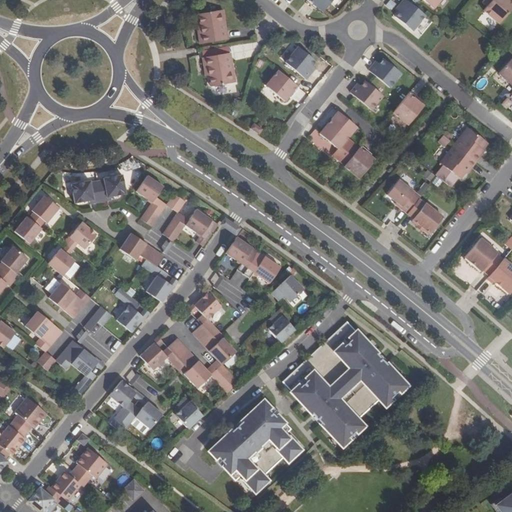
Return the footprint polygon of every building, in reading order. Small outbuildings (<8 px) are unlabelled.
[(332,0),(306,0),(306,2),(312,7),(313,5),(322,12),(332,0)] [(395,17),(412,31),(425,16),(405,0),(403,0),(399,5),(403,8),(399,12),(395,17)] [(421,0),(433,9),(440,0),(421,0)] [(483,11),(499,24),(511,8),(511,1),(510,0),(483,0),(482,2),(487,6),(483,11)] [(200,44),(228,39),(223,10),(198,15),(200,25),(201,34),(198,35),(200,44)] [(315,61),(298,47),(285,63),(306,80),(311,73),(308,71),(311,66),(315,61)] [(211,87),(235,83),(230,53),(202,58),(204,68),(207,67),(209,76),(211,87)] [(401,74),(383,59),(379,64),(377,66),(374,64),(368,71),(389,88),(401,74)] [(511,59),(498,74),(511,85),(511,59)] [(299,88),(278,71),(265,86),(284,101),(288,97),(292,93),(294,94),(299,88)] [(383,96),(365,81),(360,87),(358,89),(355,86),(350,93),(371,110),(383,96)] [(407,126),(423,107),(418,103),(414,100),(415,98),(409,93),(392,113),(407,126)] [(511,102),(506,98),(500,105),(505,109),(511,102)] [(338,149),(357,127),(336,110),(325,123),(327,125),(319,134),(338,149)] [(250,129),(259,135),(262,129),(253,124),(250,129)] [(466,155),(475,163),(480,156),(479,155),(482,150),(488,143),(467,128),(453,146),(466,155)] [(442,137),(449,142),(453,137),(446,132),(442,137)] [(442,137),(438,142),(445,147),(449,142),(442,137)] [(359,179),(374,160),(370,156),(369,156),(365,153),(367,151),(361,146),(344,167),(359,179)] [(453,146),(439,164),(460,179),(465,173),(469,168),(470,169),(475,163),(466,155),(453,146)] [(96,181),(100,202),(108,201),(107,198),(110,197),(125,194),(122,175),(103,179),(103,180),(96,181)] [(148,208),(159,216),(166,205),(155,198),(163,187),(147,176),(136,192),(152,202),(148,208)] [(400,209),(407,214),(418,199),(420,197),(398,180),(386,195),(396,202),(401,207),(400,209)] [(90,181),(71,185),(74,204),(89,201),(93,200),(93,204),(100,202),(96,181),(90,183),(90,181)] [(31,215),(42,225),(46,219),(48,221),(61,206),(46,193),(33,209),(35,210),(31,215)] [(166,205),(177,213),(177,212),(185,202),(179,198),(174,194),(166,205)] [(430,234),(443,218),(424,204),(418,199),(407,214),(406,214),(413,219),(412,220),(418,225),(424,229),(430,234)] [(140,219),(151,227),(159,216),(148,208),(141,218),(140,219)] [(196,242),(202,247),(218,225),(217,224),(195,210),(188,220),(204,231),(196,242)] [(177,212),(177,213),(170,223),(181,231),(188,220),(177,212)] [(12,234),(27,247),(39,232),(37,230),(42,225),(31,215),(27,221),(25,219),(12,234)] [(69,237),(84,250),(96,235),(81,222),(69,237)] [(162,234),(173,242),(181,231),(170,223),(162,234)] [(151,263),(158,253),(130,233),(122,246),(119,250),(135,260),(139,255),(146,260),(151,263)] [(236,270),(243,274),(258,253),(237,238),(236,237),(225,253),(241,264),(236,270)] [(480,239),(464,257),(481,272),(483,270),(489,276),(503,260),(496,254),(497,253),(480,239)] [(0,264),(0,269),(14,281),(18,276),(15,274),(27,259),(13,247),(0,262),(1,263),(0,264)] [(47,264),(62,276),(74,261),(60,249),(47,264)] [(158,253),(151,263),(156,267),(156,266),(163,256),(158,253)] [(258,253),(243,274),(249,279),(253,273),(269,283),(280,268),(258,253)] [(503,260),(489,276),(486,279),(493,284),(495,283),(509,294),(511,290),(511,266),(503,259),(503,260)] [(163,281),(168,274),(156,266),(156,267),(151,263),(146,260),(142,266),(157,276),(146,292),(158,300),(161,303),(172,287),(163,281)] [(0,292),(7,284),(10,286),(14,281),(0,269),(0,292)] [(273,296),(278,301),(283,296),(289,302),(303,289),(290,275),(276,288),(279,291),(273,296)] [(48,298),(73,319),(82,309),(71,300),(75,295),(60,283),(51,294),(48,298)] [(116,320),(131,333),(144,318),(135,311),(139,305),(123,292),(120,289),(116,295),(128,305),(116,320)] [(71,300),(82,309),(90,298),(80,290),(75,295),(71,300)] [(210,334),(215,340),(221,334),(207,319),(221,307),(208,293),(193,306),(202,315),(197,320),(201,325),(201,324),(210,334)] [(92,317),(97,322),(102,326),(111,316),(100,307),(92,317)] [(44,334),(54,343),(62,332),(37,312),(34,315),(25,327),(40,339),(44,334)] [(275,314),(270,319),(273,324),(267,329),(280,343),(294,330),(281,316),(279,319),(275,314)] [(84,327),(89,332),(97,322),(92,317),(84,327)] [(0,345),(3,348),(15,333),(0,320),(0,345)] [(346,323),(282,382),(290,392),(291,391),(310,415),(313,412),(323,423),(320,425),(341,448),(364,426),(358,419),(378,401),(384,408),(407,386),(386,364),(384,366),(374,355),(377,353),(356,331),(355,332),(346,323)] [(192,333),(201,343),(210,334),(201,324),(201,325),(192,333)] [(40,339),(35,344),(46,353),(54,343),(44,334),(40,339)] [(201,343),(206,348),(215,340),(210,334),(201,343)] [(211,365),(232,388),(238,383),(222,365),(235,352),(222,338),(208,351),(217,360),(211,365)] [(167,348),(172,352),(181,344),(181,343),(177,339),(167,347),(167,348)] [(64,351),(74,360),(83,349),(78,345),(72,341),(64,351)] [(162,352),(153,343),(139,356),(144,362),(152,370),(166,358),(180,372),(185,367),(180,362),(172,352),(167,348),(162,352)] [(172,352),(180,362),(190,353),(181,344),(172,352)] [(70,394),(76,399),(95,376),(90,371),(98,362),(83,349),(74,360),(70,364),(85,376),(70,394)] [(56,361),(66,370),(70,364),(74,360),(64,351),(56,361)] [(46,353),(45,353),(37,363),(47,371),(56,361),(46,353)] [(180,362),(185,367),(195,358),(190,353),(180,362)] [(183,374),(197,388),(210,375),(227,393),(232,388),(211,365),(206,370),(197,361),(183,374)] [(115,429),(134,406),(129,401),(136,393),(127,386),(121,381),(108,395),(123,407),(109,424),(115,429)] [(32,427),(34,428),(46,414),(40,409),(26,398),(14,412),(18,415),(32,427)] [(182,400),(177,405),(181,409),(175,415),(188,429),(202,416),(189,402),(187,404),(182,400)] [(243,481),(255,493),(301,450),(289,437),(288,438),(285,434),(290,429),(263,400),(239,423),(240,424),(233,431),(231,429),(208,452),(235,481),(240,476),(244,480),(243,481)] [(135,417),(150,429),(162,414),(147,402),(140,411),(134,406),(115,429),(122,433),(135,417)] [(27,432),(32,427),(18,415),(13,420),(27,432)] [(23,438),(27,432),(13,420),(8,426),(23,438)] [(0,446),(9,454),(11,455),(25,439),(23,438),(8,426),(0,436),(0,446)] [(77,441),(83,445),(88,439),(82,434),(77,441)] [(5,460),(9,454),(0,446),(0,469),(4,465),(7,462),(5,460)] [(90,475),(92,476),(104,462),(99,457),(85,446),(73,460),(75,462),(76,463),(88,473),(90,475)] [(70,467),(84,479),(88,473),(76,463),(75,462),(70,467)] [(77,483),(79,484),(84,479),(70,467),(65,473),(75,481),(77,483)] [(62,497),(64,499),(77,483),(75,481),(65,473),(61,469),(48,485),(62,497)] [(122,490),(133,501),(143,491),(133,480),(122,490)] [(28,501),(40,511),(42,511),(53,500),(61,507),(66,501),(64,499),(62,497),(48,485),(46,484),(41,490),(39,488),(28,501)] [(511,511),(511,489),(493,504),(499,511),(511,511)]
